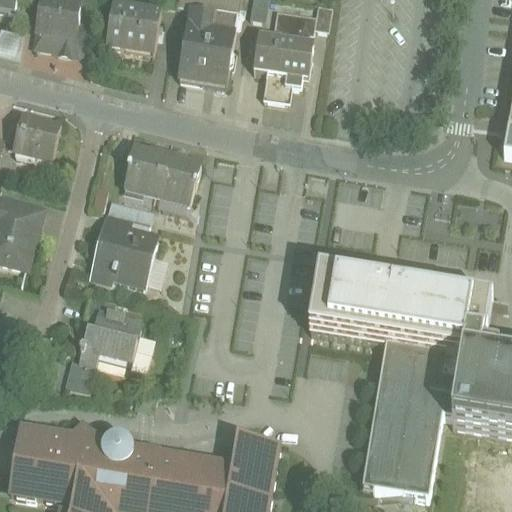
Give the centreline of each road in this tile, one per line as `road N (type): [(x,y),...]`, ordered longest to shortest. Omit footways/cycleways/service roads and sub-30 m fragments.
road 1 (residential): [(104,108),(366,168),(436,171),(452,159),(478,0)]
road 2 (residential): [(104,108),(45,326)]
